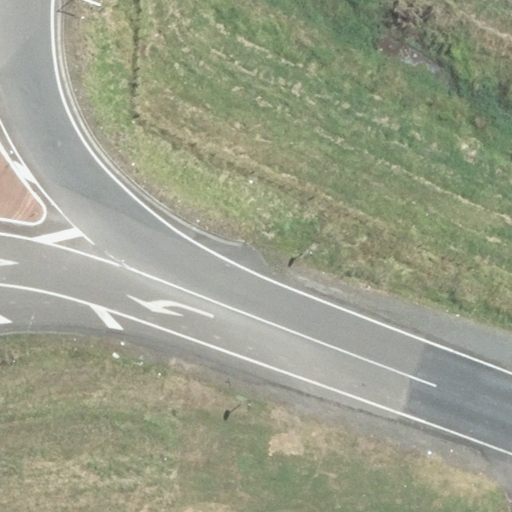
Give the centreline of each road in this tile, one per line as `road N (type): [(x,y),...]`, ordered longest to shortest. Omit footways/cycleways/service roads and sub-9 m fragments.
road 1 (tertiary): [(18,0),(25,84),(45,133),(106,224),(188,287)]
road 2 (tertiary): [(188,287),(511,412)]
road 3 (tertiary): [(188,287),(0,259)]
